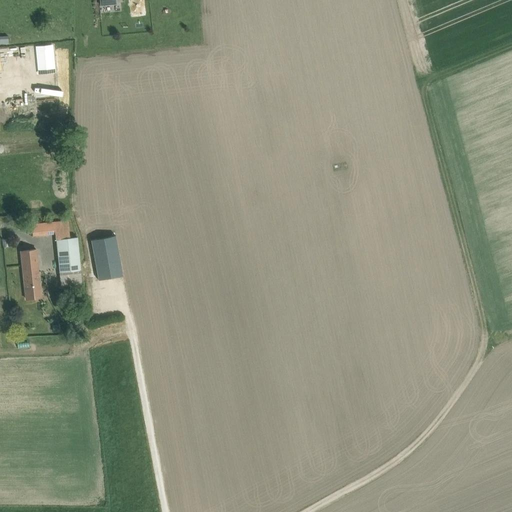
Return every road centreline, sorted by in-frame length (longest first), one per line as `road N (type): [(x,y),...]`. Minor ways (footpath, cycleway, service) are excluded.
road 1 (track): [(511,43),(436,74),(423,88),(482,353),(418,445),(304,511)]
road 2 (track): [(122,291),(165,511)]
